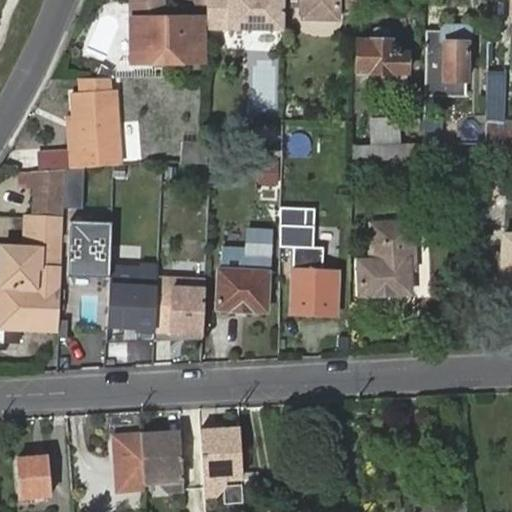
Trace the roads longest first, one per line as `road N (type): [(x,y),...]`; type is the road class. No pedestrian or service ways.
road 1 (tertiary): [(0,397),(511,370)]
road 2 (tertiary): [(0,123),(57,0)]
